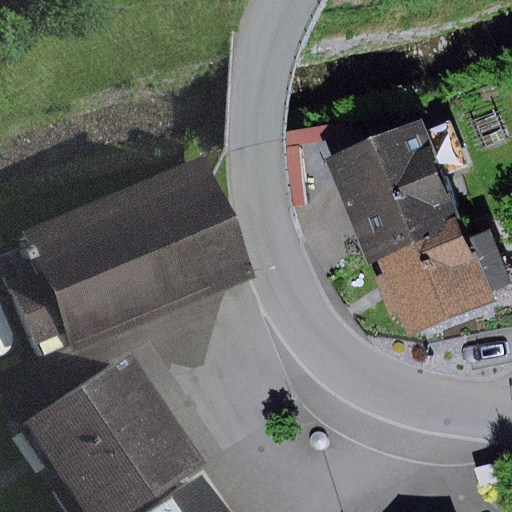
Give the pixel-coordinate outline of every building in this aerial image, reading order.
[(448,123),(348,162),(387,264),(400,259),(488,225),(448,123)] [(286,135),(293,208),(310,208),(307,147),(351,138),(350,124),(286,135)] [(33,246),(0,260),(0,271),(38,359),(64,348),(68,358),(252,279),(200,160),(28,234),(33,246)] [(511,307),(511,285),(488,225),(400,259),(432,339),(511,307)] [(133,354),(24,424),(81,511),(133,511),(206,466),(133,354)] [(511,461),(484,468),(489,490),(511,484),(511,461)] [(225,511),(206,481),(156,511),(225,511)]
